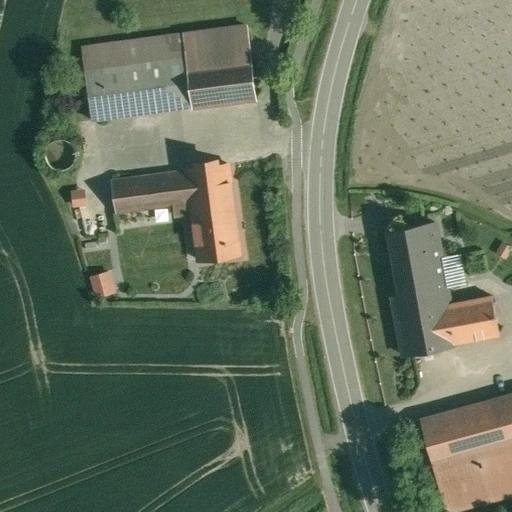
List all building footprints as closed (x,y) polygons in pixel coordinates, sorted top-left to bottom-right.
[(247,25),(183,33),(186,56),(187,66),(251,58),(247,25)] [(183,33),(82,46),(85,70),(186,56),(183,33)] [(186,56),(85,70),(92,119),(192,106),(187,66),(186,56)] [(251,58),(187,66),(192,106),(256,98),(251,58)] [(229,163),(186,169),(186,170),(193,221),(198,259),(241,253),(229,163)] [(186,170),(113,179),(120,231),(193,221),(186,170)] [(434,222),(388,231),(401,294),(392,296),(395,313),(450,302),(434,222)] [(466,273),(463,253),(447,255),(450,276),(466,273)] [(113,268),(92,273),(97,296),(118,291),(113,268)] [(450,302),(395,313),(403,355),(454,345),(453,340),(499,331),(492,294),(450,302)] [(511,394),(424,418),(422,418),(435,466),(511,444),(511,394)] [(511,444),(435,466),(447,510),(511,492),(511,444)]
